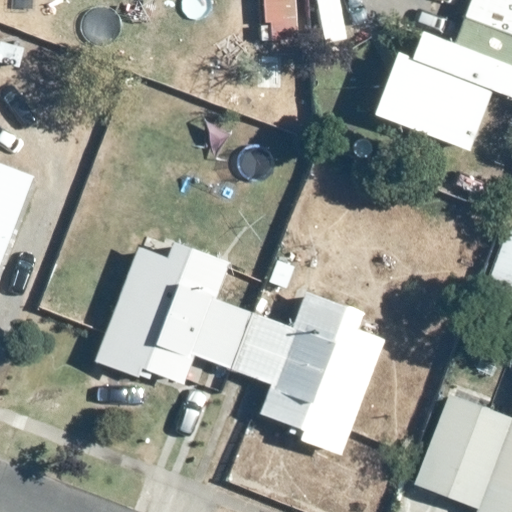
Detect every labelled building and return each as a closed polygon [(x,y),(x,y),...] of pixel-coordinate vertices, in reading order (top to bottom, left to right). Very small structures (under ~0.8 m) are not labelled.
[(300,0),(249,0),(252,45),(303,42),(300,0)] [(511,0),(463,0),(458,15),(465,18),(511,35),(511,0)] [(511,59),(414,24),(405,49),(389,44),(362,116),(469,156),(492,91),(511,98),(511,59)] [(0,250),(27,173),(0,162),(0,250)] [(511,225),(505,223),(474,299),(511,315),(511,225)] [(234,371),(255,314),(210,297),(224,259),(166,237),(160,251),(135,242),(90,360),(132,376),(135,368),(178,384),(190,355),(234,371)] [(255,314),(234,371),(265,383),(254,413),(296,429),(293,436),(336,453),(381,334),(341,319),(346,305),(299,287),(285,325),(255,314)] [(511,511),(511,402),(511,403),(447,379),(409,483),(472,506),(470,511),(511,511)]
